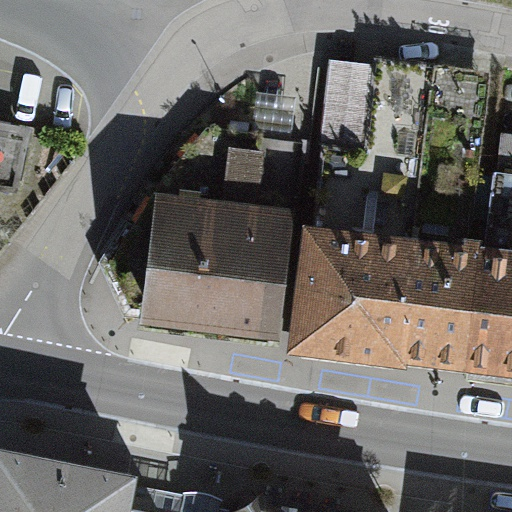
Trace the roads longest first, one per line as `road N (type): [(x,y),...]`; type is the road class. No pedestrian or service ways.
road 1 (residential): [(0,331),(186,52),(231,25),(276,12),(340,12),(511,43)]
road 2 (primary): [(0,367),(511,463)]
